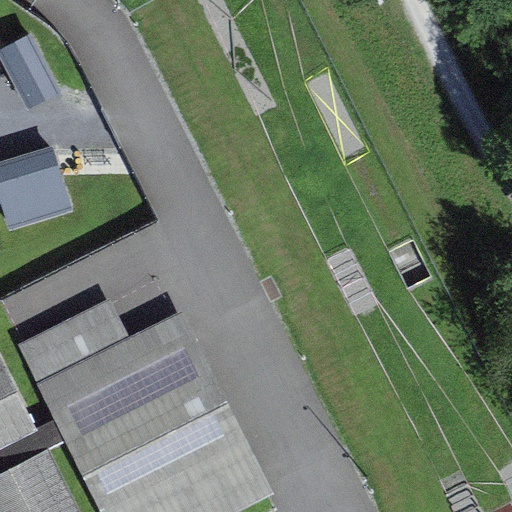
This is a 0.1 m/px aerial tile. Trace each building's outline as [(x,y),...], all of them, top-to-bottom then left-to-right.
[(55,91),(29,40),(1,54),(27,105),(55,91)] [(68,209),(50,153),(0,169),(0,197),(6,195),(16,226),(68,209)] [(30,320),(112,278),(99,251),(16,294),(30,320)] [(221,511),(263,491),(179,323),(129,348),(109,307),(26,349),(108,511),(221,511)] [(0,442),(25,430),(0,380),(0,442)] [(69,511),(43,460),(0,481),(0,511),(69,511)]
